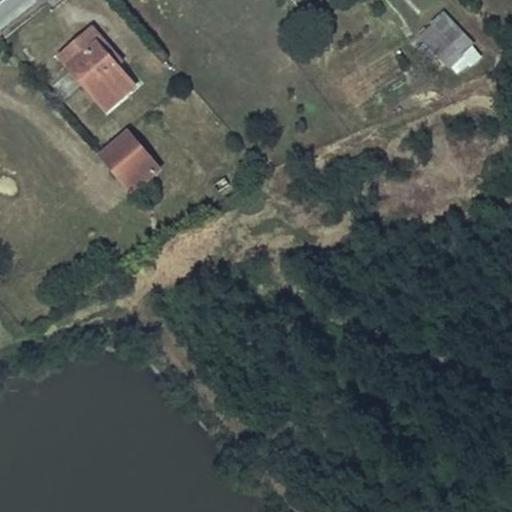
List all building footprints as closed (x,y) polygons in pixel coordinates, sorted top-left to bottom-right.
[(452,43),(462,34),(444,15),(421,37),(439,56),(448,47),(452,43)] [(135,87),(119,68),(112,60),(115,57),(92,29),(60,57),(107,111),(135,87)] [(462,54),(452,43),(448,47),(459,58),(462,54)] [(122,65),(115,57),(112,60),(119,68),(122,65)] [(160,170),(129,134),(102,156),(133,193),(160,170)] [(218,192),(229,185),(224,179),(214,186),(218,192)]
